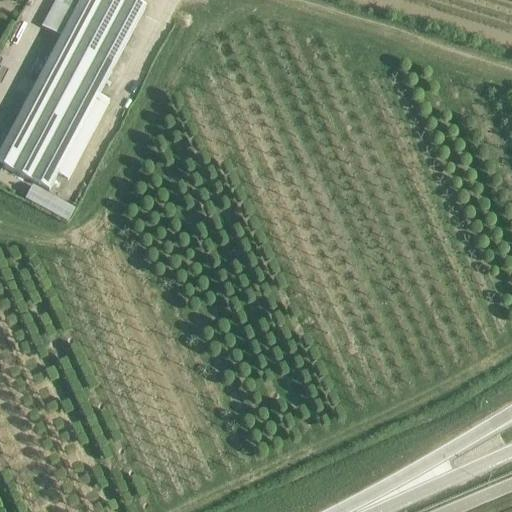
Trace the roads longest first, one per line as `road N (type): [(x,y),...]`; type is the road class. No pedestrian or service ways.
road 1 (track): [(511,69),(276,0)]
road 2 (primary): [(511,415),(354,511)]
road 3 (primary): [(358,511),(511,450)]
